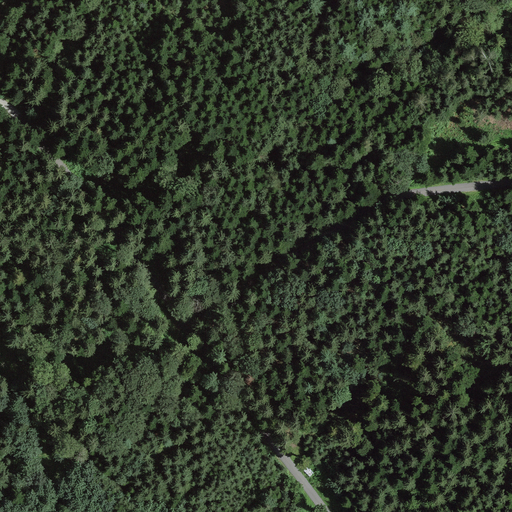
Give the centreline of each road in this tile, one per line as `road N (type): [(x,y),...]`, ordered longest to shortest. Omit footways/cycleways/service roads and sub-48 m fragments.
road 1 (track): [(182,323),(0,101)]
road 2 (track): [(182,323),(330,511)]
road 3 (track): [(382,207),(182,323)]
road 4 (track): [(511,185),(405,197),(382,207)]
